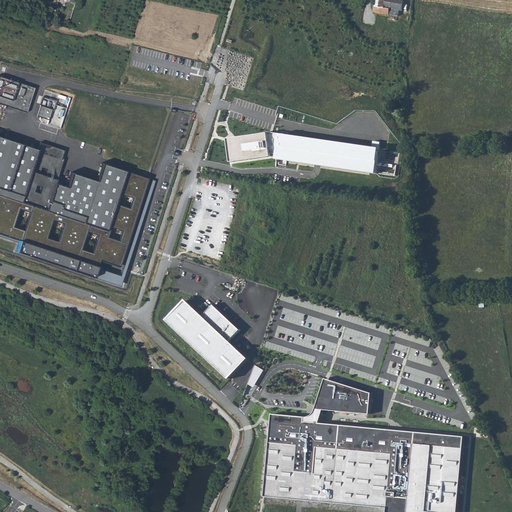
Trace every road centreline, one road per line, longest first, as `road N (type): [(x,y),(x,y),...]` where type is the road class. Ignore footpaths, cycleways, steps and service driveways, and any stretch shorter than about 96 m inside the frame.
road 1 (unclassified): [(139,320),(247,426),(220,511)]
road 2 (unclassified): [(0,265),(139,320)]
